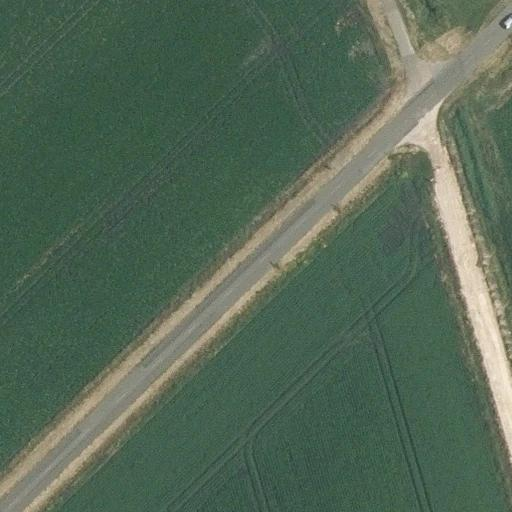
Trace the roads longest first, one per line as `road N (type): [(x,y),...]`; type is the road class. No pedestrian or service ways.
road 1 (tertiary): [(8,511),(421,101)]
road 2 (unclassified): [(511,415),(421,101)]
road 3 (tertiary): [(421,101),(511,14)]
